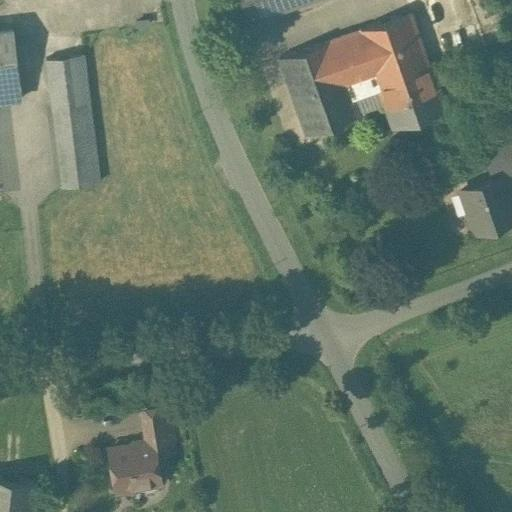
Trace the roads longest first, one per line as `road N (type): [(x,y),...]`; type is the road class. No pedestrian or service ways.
road 1 (residential): [(323,339),(212,119),(180,0)]
road 2 (unclassified): [(0,369),(323,339)]
road 3 (unclassified): [(323,339),(511,274)]
road 4 (residential): [(411,511),(323,339)]
